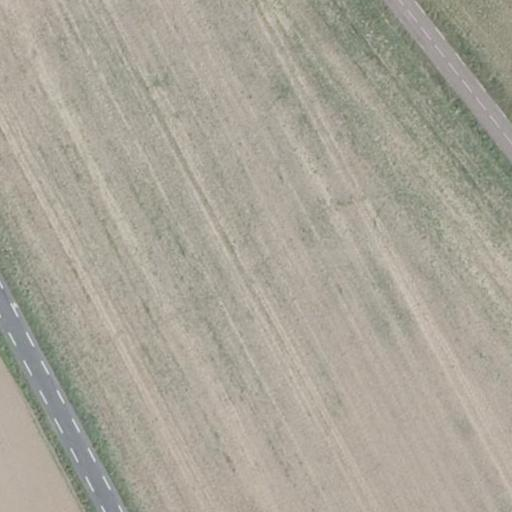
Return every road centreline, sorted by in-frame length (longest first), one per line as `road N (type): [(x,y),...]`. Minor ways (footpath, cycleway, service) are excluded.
road 1 (unclassified): [(0,307),(108,511)]
road 2 (tertiary): [(400,0),(511,141)]
